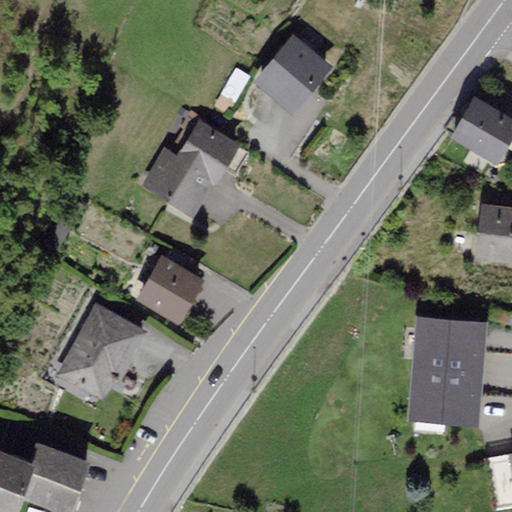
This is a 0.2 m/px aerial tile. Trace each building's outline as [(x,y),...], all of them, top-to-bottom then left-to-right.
[(326,65),(288,33),(251,77),(289,109),(326,65)] [(511,124),(511,119),(475,101),(470,110),(458,134),(497,154),(511,124)] [(235,143),(193,119),(173,153),(162,147),(140,185),(190,213),(209,179),(213,181),(235,143)] [(81,204),(70,198),(46,242),(57,248),(81,204)] [(511,213),(486,209),(481,250),(511,254),(511,213)] [(197,282),(158,257),(132,296),(171,321),(197,282)] [(141,332),(93,304),(53,373),(101,401),(141,332)] [(479,350),(481,322),(420,318),(413,420),(474,424),(476,395),(479,350)] [(69,511),(88,458),(36,440),(29,460),(0,449),(0,511),(17,511),(23,495),(69,511)]
